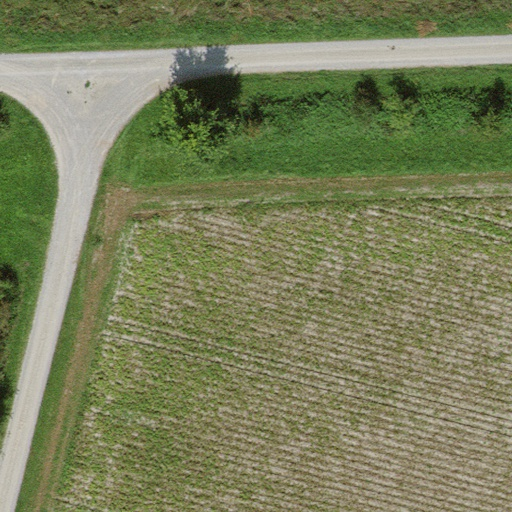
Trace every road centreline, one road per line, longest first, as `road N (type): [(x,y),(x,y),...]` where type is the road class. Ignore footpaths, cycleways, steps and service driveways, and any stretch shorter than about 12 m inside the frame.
road 1 (track): [(0,74),(511,54)]
road 2 (track): [(84,71),(86,154),(0,508)]
